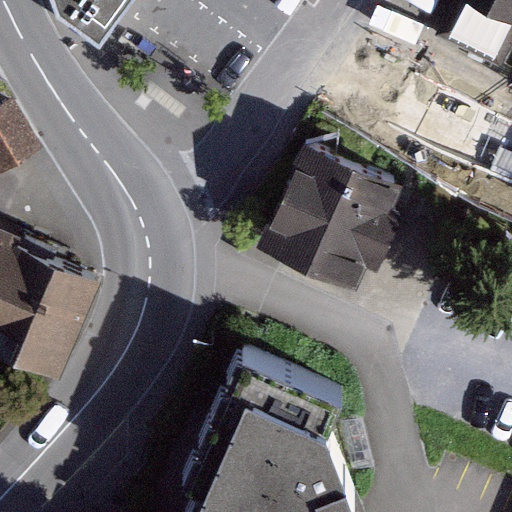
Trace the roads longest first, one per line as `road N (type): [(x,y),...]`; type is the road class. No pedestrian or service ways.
road 1 (tertiary): [(144,226),(151,279),(142,320),(98,394),(0,499)]
road 2 (residential): [(144,226),(193,196),(341,0)]
road 3 (tertiary): [(6,0),(77,126),(135,199),(144,226)]
